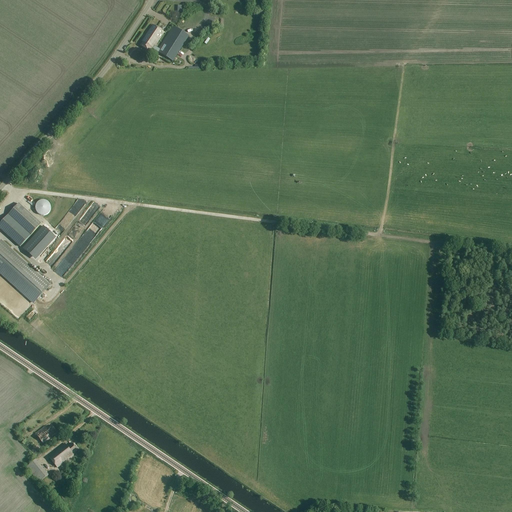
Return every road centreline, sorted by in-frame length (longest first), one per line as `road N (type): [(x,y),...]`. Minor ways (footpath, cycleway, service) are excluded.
road 1 (tertiary): [(244,511),(0,345)]
road 2 (unclassified): [(0,188),(101,73),(152,0)]
